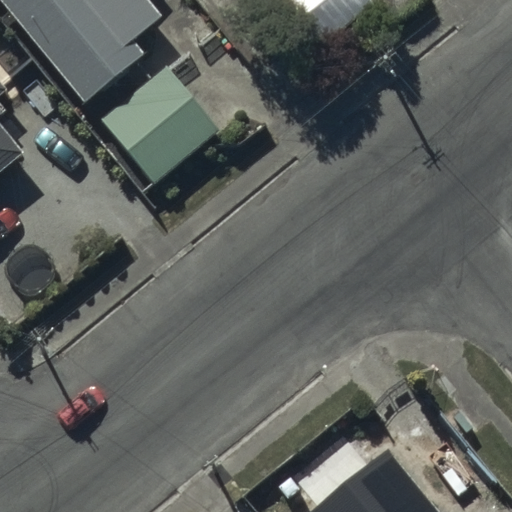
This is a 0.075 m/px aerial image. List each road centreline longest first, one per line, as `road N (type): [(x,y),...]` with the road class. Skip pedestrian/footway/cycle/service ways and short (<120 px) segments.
road 1 (unclassified): [(14,511),(416,180)]
road 2 (residential): [(511,297),(416,180)]
road 3 (unclassified): [(416,180),(511,102)]
